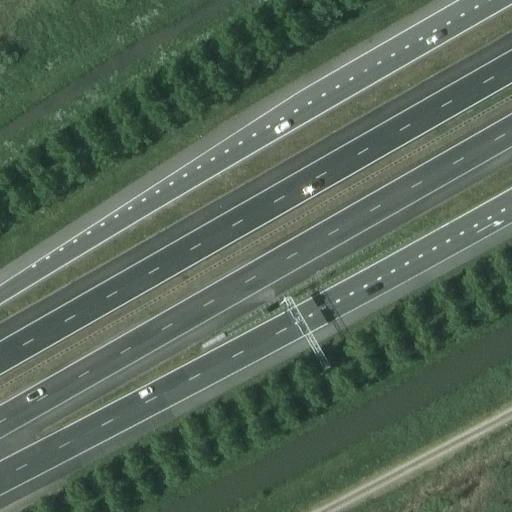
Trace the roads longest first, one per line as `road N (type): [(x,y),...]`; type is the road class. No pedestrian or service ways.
road 1 (motorway): [(511,68),(0,360)]
road 2 (motorway): [(0,423),(511,132)]
road 3 (motorway): [(505,0),(0,296)]
road 4 (motorway): [(0,480),(511,206)]
